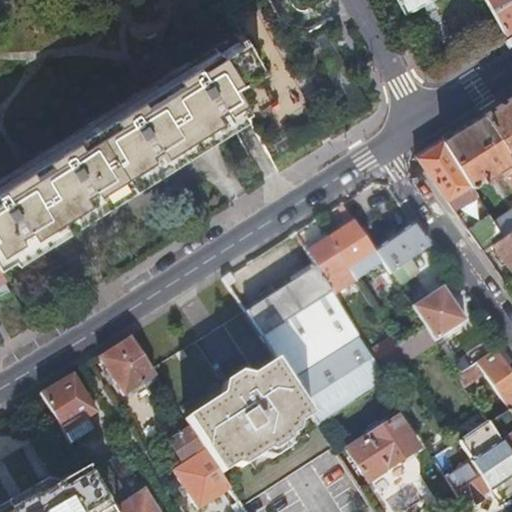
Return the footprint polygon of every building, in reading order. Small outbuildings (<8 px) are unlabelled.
[(398,0),(404,11),(424,0),(398,0)] [(511,0),(486,0),(502,28),(511,21),(511,0)] [(0,186),(0,277),(243,126),(251,121),(236,92),(265,72),(241,37),(0,186)] [(511,92),(483,110),(511,152),(511,92)] [(511,155),(511,152),(483,110),(441,137),(470,183),(511,155)] [(470,183),(441,137),(414,155),(481,248),(490,242),(501,233),(492,218),(470,183)] [(511,183),(511,162),(502,169),(511,183)] [(511,225),(511,205),(492,218),(501,233),(511,225)] [(327,238),(326,238),(345,268),(346,267),(349,272),(352,278),(379,261),(372,250),(353,221),(327,238)] [(372,250),(379,261),(387,274),(407,261),(430,246),(414,222),(372,250)] [(511,225),(501,233),(490,242),(511,271),(511,225)] [(324,233),(303,247),(306,251),(326,238),(327,238),(324,233)] [(306,251),(315,266),(324,281),(341,270),(344,275),(349,272),(346,267),(345,268),(326,238),(306,251)] [(407,261),(387,274),(395,286),(414,273),(407,261)] [(315,266),(245,311),(277,360),(312,415),(318,424),(384,379),(381,375),(371,359),(324,281),(315,266)] [(232,271),(223,277),(228,285),(237,279),(232,271)] [(409,307),(423,328),(424,327),(433,341),(464,320),(441,285),(409,307)] [(395,344),(406,361),(435,343),(433,341),(424,327),(423,328),(395,344)] [(128,337),(98,357),(123,395),(153,375),(128,337)] [(371,359),(381,375),(406,361),(395,344),(371,359)] [(505,367),(511,361),(511,360),(500,344),(493,349),(505,367)] [(511,404),(511,376),(505,367),(493,349),(476,362),(484,374),(507,408),(511,404)] [(463,358),(450,367),(456,376),(469,367),(463,358)] [(182,421),(186,426),(201,451),(203,450),(218,474),(245,457),(249,463),(265,452),(272,453),(290,441),(291,436),(297,432),(299,423),(312,415),(277,360),(252,376),(246,376),(228,387),(227,392),(182,421)] [(456,376),(464,388),(484,374),(476,362),(469,367),(456,376)] [(96,412),(72,373),(39,392),(64,432),(87,418),(96,412)] [(511,414),(508,410),(488,424),(511,460),(511,414)] [(227,487),(226,488),(238,506),(332,446),(318,424),(312,415),(299,423),(297,432),(291,436),(290,441),(272,453),(265,452),(249,463),(245,457),(218,474),(227,487)] [(365,480),(384,468),(385,469),(416,448),(396,416),(345,448),(365,480)] [(64,432),(71,444),(94,429),(87,418),(64,432)] [(450,430),(459,442),(470,459),(468,460),(488,490),(511,474),(511,460),(488,424),(486,422),(474,429),(467,419),(450,430)] [(186,426),(168,438),(184,462),(172,470),(196,508),(226,488),(227,487),(218,474),(203,450),(201,451),(186,426)] [(459,442),(432,459),(461,507),(488,490),(468,460),(470,459),(459,442)] [(112,511),(95,483),(87,470),(23,505),(27,511),(112,511)] [(127,499),(111,473),(95,483),(112,511),(157,511),(143,488),(127,499)]
